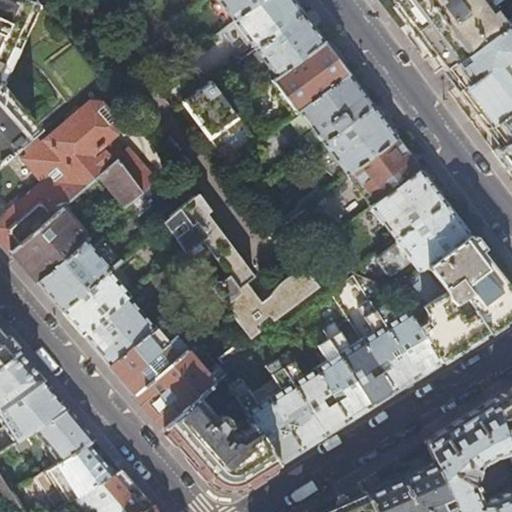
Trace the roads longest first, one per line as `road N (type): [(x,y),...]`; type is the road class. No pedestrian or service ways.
road 1 (residential): [(511,348),(248,511)]
road 2 (residential): [(0,288),(193,511)]
road 3 (residential): [(511,227),(339,0)]
